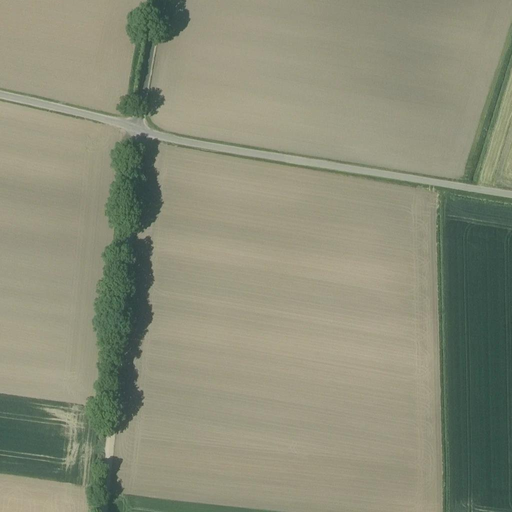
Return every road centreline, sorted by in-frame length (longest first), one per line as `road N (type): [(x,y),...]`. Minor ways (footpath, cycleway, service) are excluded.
road 1 (track): [(136,132),(100,511)]
road 2 (unclassified): [(511,197),(136,132)]
road 3 (unclassified): [(136,132),(0,97)]
road 4 (unclassified): [(162,0),(136,132)]
